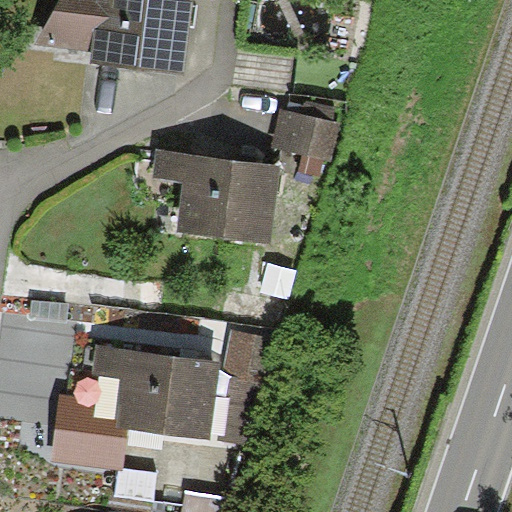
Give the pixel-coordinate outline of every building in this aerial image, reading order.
[(94,67),(187,78),(196,3),(179,1),(179,0),(65,0),(39,49),(95,56),(94,67)] [(348,126),(284,112),(275,151),(339,165),(348,126)] [(182,234),(272,246),(283,166),(163,149),(158,187),(188,191),(182,234)] [(280,343),(236,334),(228,373),(271,382),(280,343)] [(130,432),(213,442),(222,368),(106,353),(102,383),(129,387),(126,406),(65,399),(57,463),(125,471),(130,432)]
